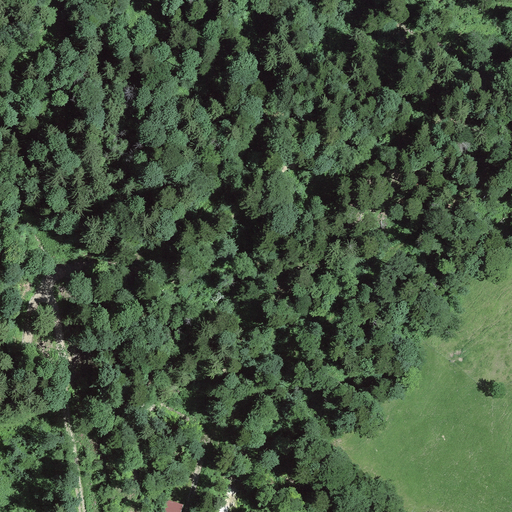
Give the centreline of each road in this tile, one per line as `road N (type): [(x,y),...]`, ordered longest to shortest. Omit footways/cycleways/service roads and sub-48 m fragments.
road 1 (track): [(182,511),(208,447),(235,416),(511,150)]
road 2 (track): [(260,130),(234,176),(177,231),(137,256),(48,278),(26,347),(0,378)]
road 3 (track): [(84,511),(48,278)]
